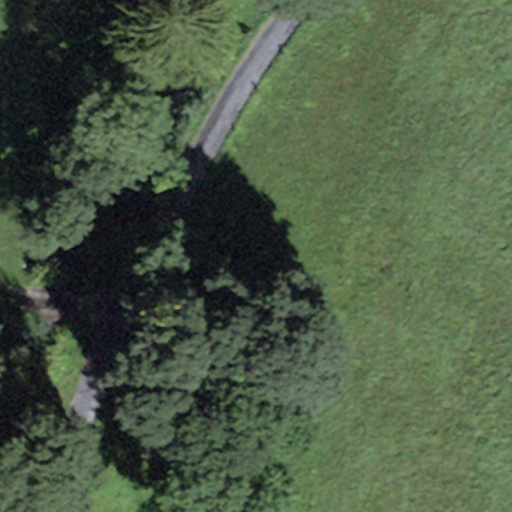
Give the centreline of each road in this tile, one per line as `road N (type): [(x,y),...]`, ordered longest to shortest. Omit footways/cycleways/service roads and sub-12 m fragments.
road 1 (unclassified): [(304,0),(227,107),(127,293),(58,511)]
road 2 (track): [(127,293),(111,287),(30,301),(0,295)]
